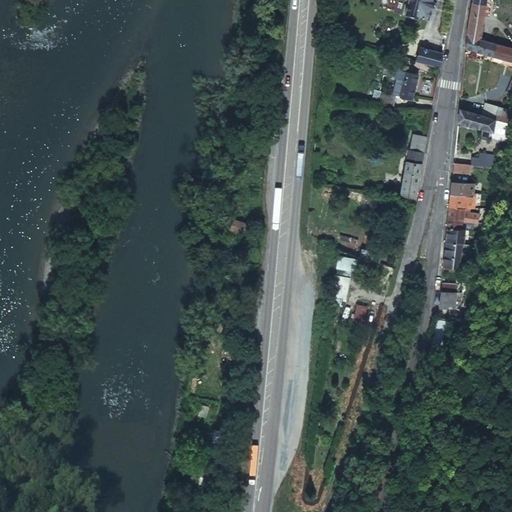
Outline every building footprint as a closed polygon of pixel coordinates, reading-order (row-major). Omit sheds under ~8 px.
[(402,0),(401,10),(421,15),(424,5),(428,6),(429,0),(402,0)] [(470,0),(468,12),(481,16),(481,12),(492,14),(494,3),(484,1),(484,0),(470,0)] [(481,16),(468,12),(466,18),(465,32),(477,35),(481,16)] [(511,41),(477,35),(465,32),(464,46),(487,50),(496,52),(511,54),(511,41)] [(412,55),(436,60),(439,45),(413,41),(412,55)] [(496,52),(487,50),(485,60),(495,62),(496,52)] [(390,61),(382,59),(380,66),(388,68),(390,61)] [(399,81),(396,95),(407,98),(413,74),(401,71),(403,64),(390,61),(388,68),(392,70),(390,79),(399,81)] [(371,79),(364,102),(370,103),(376,80),(371,79)] [(376,80),(370,103),(375,104),(378,92),(381,81),(376,80)] [(375,104),(393,106),(396,95),(378,92),(375,104)] [(490,115),(458,106),(457,118),(486,128),(490,115)] [(504,120),(511,121),(511,114),(507,113),(509,110),(497,106),(494,117),(504,120)] [(494,117),(490,115),(486,128),(488,132),(499,136),(504,120),(494,117)] [(398,173),(412,176),(422,130),(409,127),(398,173)] [(470,143),(469,152),(483,154),(484,149),(484,146),(470,143)] [(465,151),(452,148),(451,160),(464,162),(465,151)] [(486,157),(472,156),(471,164),(486,165),(486,157)] [(472,174),(450,169),(449,181),(470,186),(472,174)] [(394,193),(408,195),(412,176),(398,173),(394,193)] [(470,186),(449,181),(448,192),(459,194),(468,196),(470,186)] [(459,194),(448,192),(447,203),(458,205),(458,200),(459,194)] [(458,209),(479,213),(481,204),(458,200),(458,205),(458,209)] [(446,215),(456,217),(458,209),(458,205),(447,203),(446,215)] [(238,213),(224,209),(221,221),(235,225),(238,213)] [(461,228),(463,218),(456,217),(446,215),(445,226),(459,228),(461,228)] [(445,226),(442,252),(456,254),(459,228),(445,226)] [(338,255),(331,299),(346,301),(351,270),(355,271),(358,258),(338,255)] [(438,281),(436,297),(445,299),(450,300),(452,283),(438,281)] [(226,285),(217,283),(215,294),(224,296),(226,285)] [(445,299),(443,309),(453,310),(454,301),(450,300),(445,299)] [(354,304),(354,316),(365,317),(366,305),(354,304)] [(223,335),(214,333),(212,349),(220,351),(223,335)] [(207,422),(197,420),(194,437),(204,440),(207,422)] [(196,468),(189,466),(186,478),(193,479),(196,468)] [(201,473),(198,486),(210,489),(213,476),(201,473)]
